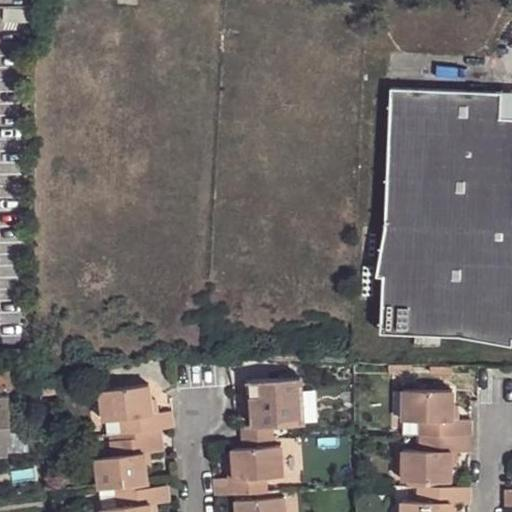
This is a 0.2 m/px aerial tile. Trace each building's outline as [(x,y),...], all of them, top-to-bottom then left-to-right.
[(30,9),(4,7),(3,20),(30,21),(30,9)] [(511,118),(494,118),(495,93),(386,88),(376,331),(511,336),(511,118)] [(511,93),(495,93),(494,118),(511,118),(511,93)] [(405,364),(382,363),(382,371),(405,372),(405,364)] [(5,390),(24,386),(21,365),(0,365),(0,386),(5,386),(5,390)] [(447,365),(424,365),(424,372),(447,373),(447,365)] [(291,377),(243,379),(244,409),(249,408),(250,423),(238,424),(238,439),(269,437),(268,422),(299,420),(297,389),(291,389),(291,377)] [(50,392),(48,381),(36,383),(37,394),(50,392)] [(116,430),(154,426),(166,424),(165,406),(150,407),(148,394),(144,394),(143,382),(94,387),(98,415),(114,413),(116,430)] [(402,387),(401,413),(417,413),(416,431),(468,431),(469,415),(455,414),(455,401),(450,401),(451,388),(402,387)] [(0,397),(0,458),(5,458),(5,446),(9,446),(6,397),(0,397)] [(105,431),(116,430),(114,413),(98,415),(100,432),(105,431)] [(417,413),(401,413),(401,430),(416,431),(417,413)] [(155,431),(154,426),(116,430),(105,431),(106,437),(155,431)] [(416,446),(416,431),(401,430),(400,446),(416,446)] [(155,431),(106,437),(108,452),(90,455),(93,484),(112,482),(142,478),(140,464),(146,463),(144,448),(156,447),(155,431)] [(468,431),(416,431),(416,446),(400,446),(399,476),(448,476),(448,462),(454,463),(454,448),(468,448),(468,431)] [(108,452),(106,437),(89,439),(90,455),(108,452)] [(231,491),(263,489),(262,473),(279,471),(278,444),(228,447),(229,461),(223,461),(224,476),(211,477),(212,492),(231,491)] [(262,473),(263,489),(280,488),(279,471),(262,473)] [(143,485),(142,478),(112,482),(113,489),(143,485)] [(448,482),(415,482),(415,497),(399,496),(398,511),(445,511),(446,511),(452,511),(453,498),(467,499),(468,483),(448,482)] [(415,497),(415,482),(399,482),(399,496),(415,497)] [(143,485),(113,489),(114,503),(97,505),(97,511),(151,511),(150,498),(163,497),(162,483),(143,485)] [(280,488),(263,489),(231,491),(232,497),(281,495),(280,488)] [(114,503),(113,489),(95,492),(97,505),(114,503)] [(281,511),(281,495),(232,497),(232,511),(281,511)]
